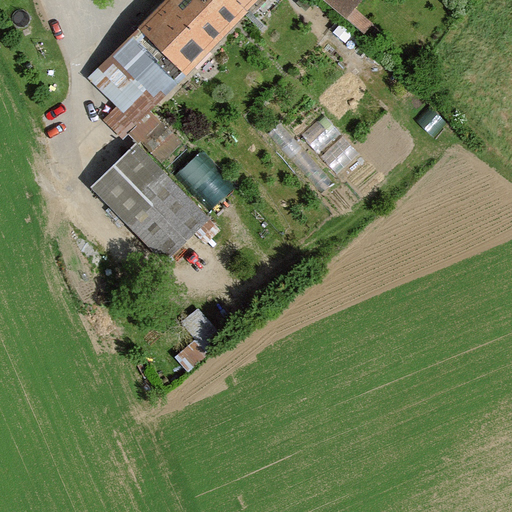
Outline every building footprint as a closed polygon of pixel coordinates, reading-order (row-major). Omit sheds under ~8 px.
[(172,0),(144,27),(187,71),(258,0),(172,0)] [(366,0),(326,0),(350,19),(366,0)] [(361,6),(353,15),(370,30),(378,21),(361,6)] [(187,71),(144,27),(93,78),(121,107),(107,121),(126,141),(140,127),(138,124),(166,97),(169,99),(192,76),(187,71)] [(182,143),(162,122),(139,146),(158,166),(182,143)] [(158,166),(139,146),(94,190),(165,263),(210,219),(158,166)]
